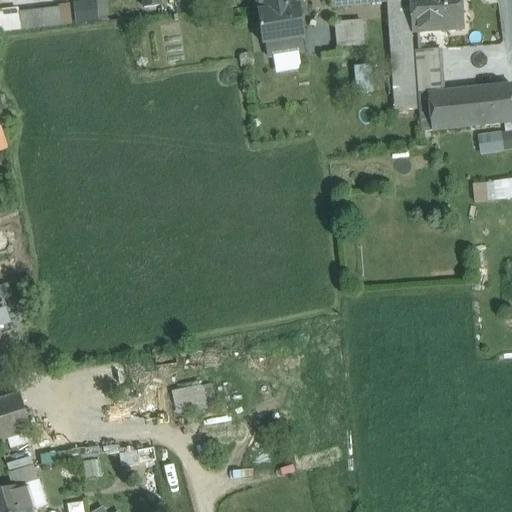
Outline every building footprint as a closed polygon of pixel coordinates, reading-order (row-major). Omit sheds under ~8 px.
[(95,0),(81,0),(70,2),(74,23),(99,19),(95,0)] [(160,0),(143,0),(144,8),(161,6),(160,0)] [(235,0),(222,0),(224,9),(237,7),(235,0)] [(298,0),(256,0),(258,13),(299,7),(298,0)] [(408,0),(402,0),(387,1),(387,2),(394,111),(416,110),(408,0)] [(412,0),(414,32),(462,30),(460,0),(412,0)] [(299,7),(258,13),(263,45),(267,44),(269,56),(302,51),(300,39),(304,38),(299,7)] [(58,8),(19,13),(21,29),(60,25),(58,8)] [(361,21),(334,23),(337,49),(363,46),(361,21)] [(441,50),(416,51),(420,109),(429,108),(428,94),(444,92),(441,50)] [(511,91),(511,85),(477,89),(481,127),(511,123),(511,91)] [(444,92),(428,94),(429,108),(432,132),(481,127),(477,89),(444,92)] [(511,131),(477,134),(478,152),(511,150),(511,131)] [(486,200),(511,197),(511,178),(484,182),(486,200)] [(212,387),(172,389),(174,413),(213,411),(212,387)] [(20,395),(0,401),(0,442),(31,433),(20,395)] [(153,450),(138,452),(140,464),(155,461),(153,450)] [(33,467),(8,475),(13,489),(25,486),(37,482),(33,467)] [(13,489),(0,492),(0,511),(32,511),(25,486),(13,489)]
